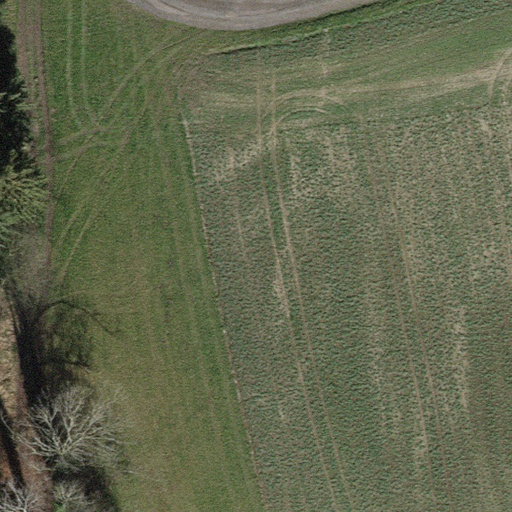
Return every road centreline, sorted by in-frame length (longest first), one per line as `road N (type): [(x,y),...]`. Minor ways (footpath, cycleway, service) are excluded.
road 1 (track): [(43,511),(64,0)]
road 2 (track): [(154,0),(277,28),(383,0)]
